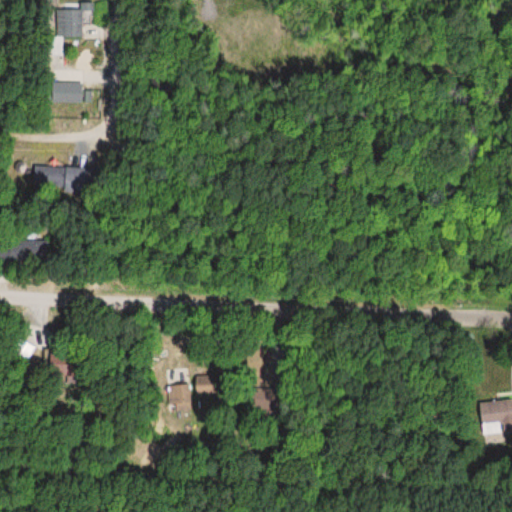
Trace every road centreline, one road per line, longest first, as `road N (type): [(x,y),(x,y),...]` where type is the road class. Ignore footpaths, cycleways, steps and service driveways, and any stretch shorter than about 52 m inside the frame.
road 1 (residential): [(511,322),(0,298)]
road 2 (residential): [(371,493),(0,475)]
road 3 (residential): [(108,137),(116,0)]
